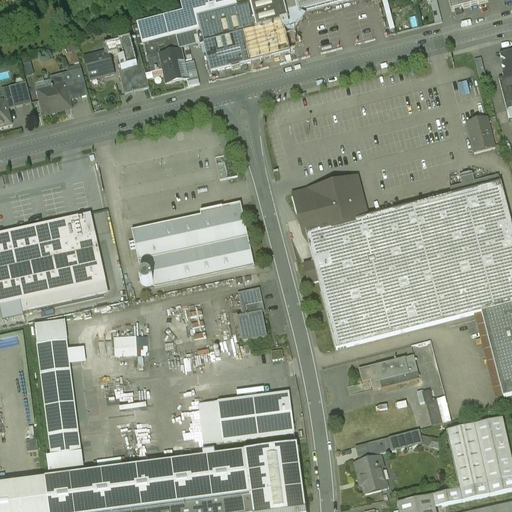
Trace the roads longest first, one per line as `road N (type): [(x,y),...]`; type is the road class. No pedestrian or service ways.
road 1 (unclassified): [(238,93),(302,340),(328,511)]
road 2 (unclassified): [(238,93),(511,23)]
road 3 (unclassified): [(0,156),(238,93)]
